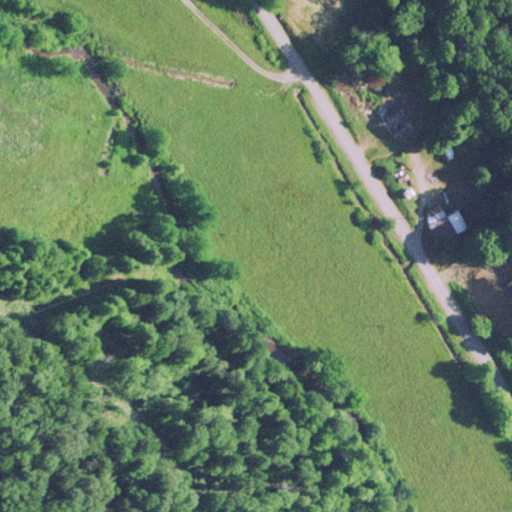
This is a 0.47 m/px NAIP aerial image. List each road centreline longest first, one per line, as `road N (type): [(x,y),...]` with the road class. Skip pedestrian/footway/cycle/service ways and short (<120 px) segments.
road 1 (residential): [(511,398),(259,0)]
road 2 (tertiary): [(0,315),(110,398),(199,511)]
